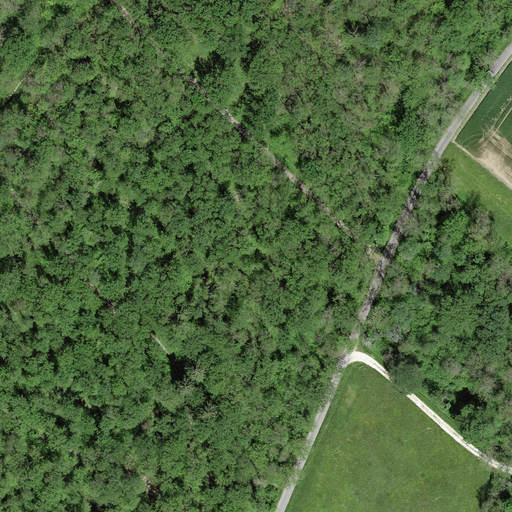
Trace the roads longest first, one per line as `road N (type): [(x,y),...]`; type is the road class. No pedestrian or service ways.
road 1 (track): [(385,264),(112,0)]
road 2 (track): [(280,511),(385,264)]
road 3 (track): [(385,264),(423,177),(511,49)]
road 4 (track): [(346,358),(376,364),(478,454),(511,471)]
